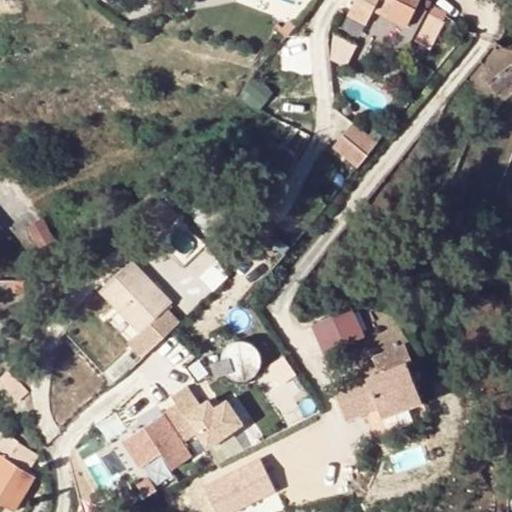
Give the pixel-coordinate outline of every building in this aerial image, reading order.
[(394,0),(354,0),(348,13),(368,24),(375,9),(389,16),(396,1),(394,0)] [(414,33),(430,1),(427,0),(413,0),(410,8),(396,35),(392,45),(398,49),(404,52),(414,33)] [(348,121),(332,151),(360,166),(376,136),(348,121)] [(213,199),(204,206),(219,225),(233,214),(212,186),(207,191),(213,199)] [(144,353),(182,318),(169,305),(176,300),(134,255),(103,285),(122,304),(143,326),(130,338),(144,353)] [(308,324),(325,355),(364,333),(348,303),(308,324)] [(143,326),(122,304),(109,316),(130,338),(143,326)] [(222,361),(215,363),(217,372),(225,370),(228,373),(234,377),(240,379),(247,378),(252,377),(258,372),(261,368),(262,365),(263,357),(261,351),(257,345),(252,340),(247,339),(243,338),(236,339),(229,343),(225,349),(223,353),(222,361)] [(397,344),(369,353),(375,370),(332,383),(344,424),(415,402),(397,344)] [(177,402),(134,430),(154,461),(181,443),(197,433),(177,402)] [(144,468),(154,461),(134,430),(123,437),(140,464),(144,468)] [(6,433),(0,442),(0,453),(1,454),(0,456),(0,511),(14,511),(37,476),(29,471),(39,453),(6,433)] [(194,482),(207,511),(218,511),(273,487),(258,454),(194,482)] [(249,500),(223,511),(249,511),(254,510),(249,500)]
